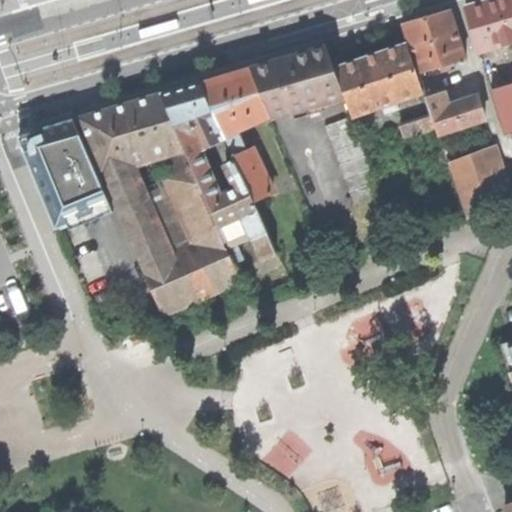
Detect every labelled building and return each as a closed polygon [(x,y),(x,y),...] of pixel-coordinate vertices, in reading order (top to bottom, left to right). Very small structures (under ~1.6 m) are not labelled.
[(511,0),(487,0),(467,6),(480,51),(502,44),(504,52),(511,49),(511,0)] [(430,16),(404,24),(419,72),(466,58),(451,10),(430,16)] [(140,35),(141,39),(178,28),(176,20),(144,29),(139,30),(140,35)] [(345,96),(352,115),(383,105),(385,112),(399,107),(397,100),(424,91),(409,44),(372,55),(335,67),(345,96)] [(292,56),(252,67),(272,116),(273,118),(345,96),(335,67),(327,45),(292,56)] [(228,75),(202,83),(226,137),(227,136),(237,159),(257,205),(276,197),(253,147),(247,149),(239,131),(272,116),(252,67),(228,75)] [(182,89),(163,94),(219,224),(222,232),(235,262),(245,258),(238,241),(253,234),(265,260),(279,253),(257,205),(237,159),(228,162),(227,166),(236,188),(221,195),(202,148),(226,137),(202,83),(182,89)] [(511,83),(503,87),(493,90),(506,133),(511,131),(511,83)] [(445,91),(428,96),(433,114),(437,126),(439,134),(486,119),(478,95),(462,101),(450,104),(445,91)] [(219,224),(163,94),(125,105),(83,118),(166,311),(242,277),(235,262),(222,232),(219,224)] [(404,137),(437,126),(433,114),(401,125),(404,137)] [(352,115),(325,125),(354,203),(380,194),(352,115)] [(58,227),(112,205),(76,120),(52,127),(37,131),(30,145),(36,161),(32,162),(58,227)] [(20,135),(32,162),(36,161),(30,145),(37,131),(20,135)] [(467,221),(511,192),(495,146),(447,161),(463,210),(467,221)]
